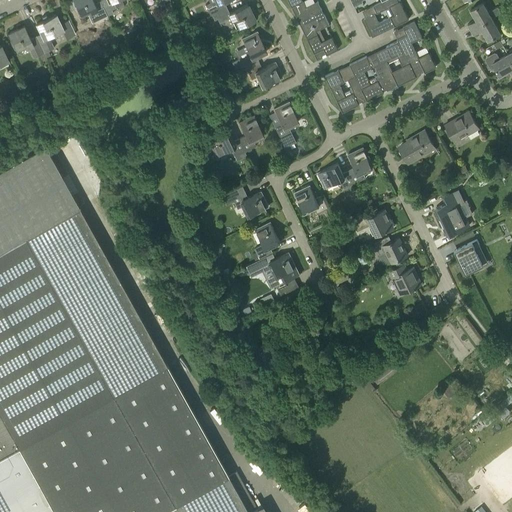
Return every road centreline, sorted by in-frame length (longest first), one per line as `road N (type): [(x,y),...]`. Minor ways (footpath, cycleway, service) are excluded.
road 1 (track): [(511,365),(457,303),(370,354),(342,382),(308,394),(235,335)]
road 2 (unclassified): [(457,303),(367,124)]
road 3 (unclassified): [(322,281),(272,173),(332,137)]
